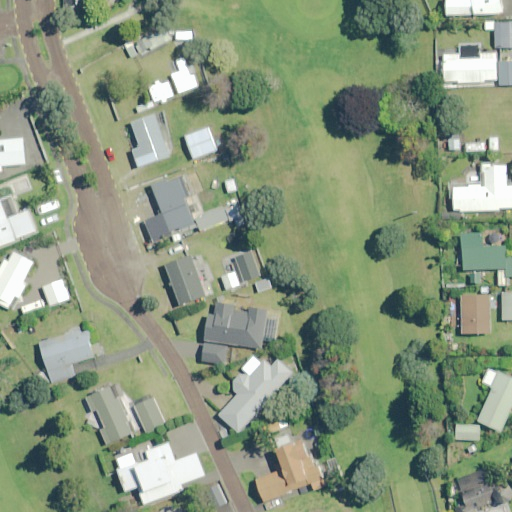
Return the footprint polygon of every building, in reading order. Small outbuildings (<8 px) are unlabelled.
[(449,0),(447,1),(451,15),(507,14),(503,0),(449,0)] [(511,48),(511,23),(497,24),(498,49),(511,48)] [(138,44),(142,53),(152,48),(153,51),(172,41),(166,30),(138,44)] [(194,41),(194,32),(178,32),(178,41),(194,41)] [(462,44),(462,50),(446,50),(446,62),(440,61),(440,82),(499,83),(499,54),(482,54),(482,44),(462,44)] [(195,74),(199,73),(196,65),(192,67),(188,58),(178,62),(182,72),(174,75),(181,95),(200,87),(195,74)] [(511,86),(511,62),(501,63),(502,86),(511,86)] [(175,97),(170,82),(163,85),(161,80),(149,84),(156,103),(163,101),(164,105),(170,103),(168,99),(175,97)] [(173,138),(164,113),(126,127),(142,168),(172,157),(166,141),(173,138)] [(218,152),(210,128),(187,137),(196,160),(218,152)] [(0,174),(5,174),(4,168),(28,166),(25,137),(3,139),(2,132),(0,132),(0,174)] [(508,166),(485,167),(486,187),(455,188),(456,213),(511,210),(511,186),(509,187),(508,166)] [(187,198),(197,194),(191,176),(156,188),(172,233),(199,224),(202,232),(230,221),(231,223),(236,221),(238,228),(246,225),(238,205),(226,209),(195,221),(187,198)] [(2,200),(0,194),(0,248),(39,232),(31,211),(22,215),(14,196),(2,200)] [(511,257),(508,258),(508,247),(502,247),(502,231),(491,231),(491,234),(485,234),(460,234),(460,252),(465,252),(466,270),(471,270),(471,284),(482,284),(482,270),(500,270),(500,286),(510,286),(510,278),(511,277),(511,257)] [(0,272),(0,303),(14,311),(28,286),(24,284),(36,264),(13,250),(0,272)] [(254,253),(238,259),(242,270),(223,277),(228,290),(263,276),(254,253)] [(208,297),(194,258),(170,266),(184,306),(208,297)] [(274,289),(270,279),(258,283),(261,293),(274,289)] [(72,300),(65,280),(44,287),(52,307),(72,300)] [(211,316),(203,362),(225,366),(229,344),(263,350),(265,339),(278,342),(281,320),(268,317),(269,310),(248,306),(249,299),(231,296),(229,305),(218,303),(216,316),(211,316)] [(493,297),(464,297),(464,334),(493,335),(493,297)] [(93,346),(88,330),(40,345),(52,385),(76,377),(73,365),(104,355),(100,344),(93,346)] [(294,374),(279,361),(273,368),(266,362),(250,378),(245,373),(232,387),(241,395),(221,417),(240,434),(294,374)] [(511,413),(511,378),(491,369),(485,384),(495,388),(481,422),(504,432),(511,413)] [(136,433),(114,387),(91,398),(107,429),(104,431),(111,445),(136,433)] [(167,426),(154,397),(136,405),(149,434),(167,426)] [(268,425),(272,435),(291,428),(287,417),(268,425)] [(481,427),(459,426),(458,440),(481,441),(481,427)] [(305,441),(296,444),(293,434),(275,441),(279,451),(286,470),(258,481),(266,503),(299,490),(297,485),(311,480),(316,491),(328,487),(316,456),(311,458),(305,441)] [(160,448),(158,443),(138,450),(137,448),(115,457),(128,492),(140,488),(147,506),(186,491),(184,486),(208,477),(199,454),(178,462),(171,443),(160,448)] [(503,469),(460,483),(455,485),(459,498),(458,498),(458,499),(457,499),(456,500),(455,501),(455,502),(455,503),(455,504),(455,505),(456,506),(457,507),(457,508),(458,508),(458,509),(457,511),(456,511),(478,511),(478,510),(481,509),(482,511),(483,511),(493,508),(492,506),(499,504),(501,505),(503,506),(504,506),(506,506),(508,505),(510,504),(511,503),(511,502),(511,487),(510,486),(508,485),(503,469)] [(229,504),(219,485),(208,491),(218,509),(229,504)]
